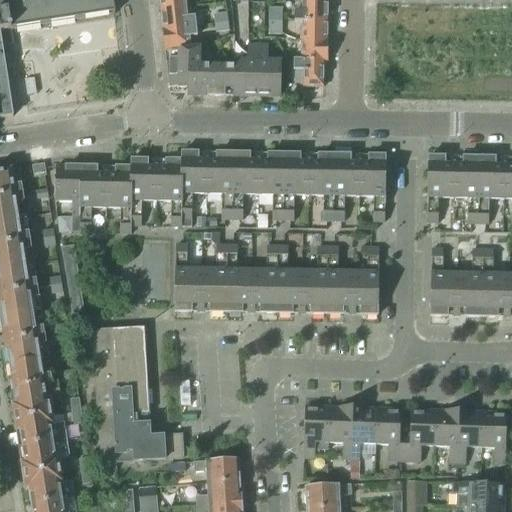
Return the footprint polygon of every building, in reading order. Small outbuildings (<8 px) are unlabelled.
[(7,33),(113,16),(110,0),(0,0),(0,120),(12,119),(11,116),(11,111),(1,47),(9,46),(8,41),(7,33)] [(158,0),(160,12),(186,9),(185,0),(158,0)] [(293,23),(299,23),(326,24),(327,3),(300,3),(299,13),(293,13),(293,23)] [(160,12),(162,32),(195,28),(194,19),(187,20),(186,9),(160,12)] [(268,11),(268,24),(280,24),(280,11),(268,11)] [(213,17),(214,26),(226,24),(225,16),(213,17)] [(299,23),(299,42),(326,43),(326,24),(299,23)] [(226,24),(214,26),(215,35),(228,33),(226,24)] [(280,24),(268,24),(267,36),(280,37),(280,24)] [(170,52),(189,50),(191,50),(190,39),(196,38),(195,28),(162,32),(161,32),(164,53),(170,52)] [(299,42),(298,62),(298,63),(322,64),(326,64),(326,43),(299,42)] [(232,99),(255,99),(256,47),(246,47),(246,63),(232,63),(232,69),(232,99)] [(256,47),(255,99),(279,100),(280,64),(267,64),(267,48),(256,47)] [(168,90),(186,90),(187,68),(198,69),(199,51),(190,51),(189,50),(170,52),(170,54),(169,54),(168,90)] [(298,63),(298,62),(293,62),(292,73),(302,73),(302,75),(294,74),(294,87),(302,87),(302,89),(322,90),(322,64),(298,63)] [(186,98),(209,98),(210,69),(198,69),(187,68),(186,90),(186,98)] [(209,98),(232,99),(232,69),(210,69),(209,98)] [(35,96),(33,80),(23,82),(26,98),(35,96)] [(180,155),(180,163),(179,230),(190,230),(191,197),(206,197),(206,155),(180,155)] [(232,156),(206,155),(206,197),(220,197),(220,222),(231,222),(232,156)] [(257,156),(232,156),(231,222),(241,223),(242,198),(256,198),(257,156)] [(283,157),(257,156),(256,198),(271,198),(271,223),(281,223),(283,157)] [(308,157),(283,157),(281,223),(292,223),(293,199),(307,199),(308,157)] [(333,157),(308,157),(307,199),(322,199),(321,224),(332,224),(333,157)] [(358,158),(333,157),(332,224),(342,224),(343,199),(358,200),(358,158)] [(385,158),(358,158),(358,200),(372,200),(372,225),(383,225),(383,208),(384,208),(385,158)] [(437,201),(452,202),(452,160),(426,159),(426,208),(426,226),(437,226),(437,201)] [(466,227),(477,227),(478,160),(452,160),(452,202),(466,202),(466,227)] [(488,202),(502,202),(503,160),(478,160),(477,227),(487,227),(488,202)] [(511,160),(503,160),(502,202),(511,202),(511,160)] [(129,162),(129,170),(129,229),(130,229),(140,229),(140,204),(155,204),(156,162),(129,162)] [(180,163),(156,162),(155,204),(170,205),(169,229),(179,230),(180,163)] [(44,177),(42,167),(32,169),(33,179),(44,177)] [(78,236),(80,236),(81,169),(55,169),(54,205),(71,205),(71,218),(71,235),(78,235),(78,236)] [(90,211),(104,212),(105,169),(81,169),(80,236),(89,236),(90,211)] [(105,169),(104,212),(119,212),(119,237),(130,237),(130,229),(129,229),(129,170),(105,169)] [(0,173),(0,198),(22,195),(18,171),(0,173)] [(46,200),(45,192),(35,194),(36,201),(46,200)] [(0,198),(0,222),(25,219),(22,195),(0,198)] [(256,230),(266,230),(266,218),(257,218),(256,230)] [(0,222),(0,247),(29,243),(25,219),(0,222)] [(41,234),(42,241),(53,240),(51,232),(41,234)] [(53,240),(42,241),(43,249),(54,248),(53,240)] [(0,247),(0,272),(33,267),(29,243),(0,247)] [(173,314),(199,315),(200,273),(185,272),(186,248),(175,247),(174,265),(173,310),(173,314)] [(60,250),(71,322),(83,320),(72,248),(60,250)] [(199,315),(224,315),(225,248),(215,248),(215,273),(200,273),(199,315)] [(224,315),(250,316),(250,274),(236,273),(236,249),(225,248),(224,315)] [(250,316),(275,316),(276,249),(265,249),(265,274),(250,274),(250,316)] [(275,316),(300,316),(301,274),(286,274),(287,249),(276,249),(275,316)] [(300,316),(325,317),(326,250),(316,250),(315,275),(301,274),(300,316)] [(325,317),(350,317),(351,275),(337,275),(337,250),(326,250),(325,317)] [(351,275),(350,317),(377,318),(378,268),(377,268),(377,251),(366,251),(366,276),(351,275)] [(429,319),(455,319),(456,277),(441,277),(442,252),(430,252),(430,269),(429,319)] [(455,319),(480,319),(481,253),(471,253),(470,278),(456,277),(455,319)] [(480,319),(505,320),(506,278),(491,278),(492,253),(481,253),(480,319)] [(0,272),(0,296),(36,291),(33,267),(0,272)] [(48,281),(50,289),(60,287),(59,279),(48,281)] [(60,287),(50,289),(51,297),(61,295),(60,287)] [(0,296),(0,315),(1,320),(40,314),(36,291),(0,296)] [(1,320),(4,344),(44,338),(40,314),(1,320)] [(49,337),(57,336),(67,334),(66,327),(48,330),(49,337)] [(131,440),(149,439),(148,425),(142,331),(90,334),(96,426),(102,466),(103,466),(115,465),(115,457),(125,457),(125,454),(132,454),(131,440)] [(67,334),(57,336),(58,343),(68,342),(67,334)] [(4,344),(8,368),(47,362),(44,338),(4,344)] [(8,368),(12,391),(51,385),(47,362),(8,368)] [(74,380),(73,373),(63,374),(64,382),(74,380)] [(10,407),(13,425),(52,419),(50,403),(59,401),(56,384),(51,385),(12,391),(14,406),(10,407)] [(69,402),(71,415),(79,413),(77,401),(69,402)] [(303,409),(302,461),(313,462),(314,452),(326,453),(326,446),(327,446),(329,410),(303,409)] [(341,462),(350,463),(351,411),(329,410),(327,446),(342,447),(341,462)] [(359,447),(372,448),(374,412),(351,411),(350,463),(358,463),(359,447)] [(386,464),(398,464),(399,424),(399,412),(374,412),(372,448),(387,448),(386,464)] [(79,413),(71,415),(72,427),(81,426),(79,413)] [(420,449),(433,450),(434,414),(409,413),(409,424),(399,424),(398,464),(419,465),(420,449)] [(447,466),(455,466),(457,414),(434,414),(433,450),(448,450),(447,466)] [(457,414),(455,466),(464,467),(465,451),(479,451),(480,415),(457,414)] [(505,416),(480,415),(479,451),(493,451),(492,467),(504,468),(505,416)] [(13,425),(17,450),(65,443),(63,426),(54,427),(52,419),(13,425)] [(149,440),(149,439),(131,440),(132,454),(133,464),(182,461),(180,438),(149,440)] [(17,450),(21,474),(60,468),(59,461),(68,459),(65,443),(17,450)] [(90,486),(86,460),(78,462),(81,487),(90,486)] [(206,475),(206,487),(239,484),(238,462),(204,464),(192,465),(193,476),(206,475)] [(350,482),(354,482),(358,482),(359,464),(350,464),(350,482)] [(167,467),(167,475),(183,474),(183,466),(167,467)] [(27,492),(30,508),(73,501),(70,484),(63,485),(60,468),(21,474),(23,493),(27,492)] [(194,498),(195,509),(240,506),(239,484),(206,487),(207,498),(194,498)] [(417,509),(417,485),(405,484),(406,509),(417,509)] [(451,494),(451,497),(455,497),(455,510),(466,510),(466,511),(484,511),(502,511),(503,488),(503,487),(455,486),(451,486),(451,494)] [(304,489),(305,511),(309,511),(338,510),(337,498),(350,498),(349,487),(338,488),(338,487),(304,489)] [(122,493),(123,506),(132,505),(131,493),(122,493)] [(391,495),(391,507),(400,507),(400,494),(391,495)] [(138,500),(138,511),(147,511),(146,499),(138,500)] [(146,499),(147,511),(156,511),(155,499),(146,499)] [(30,508),(30,511),(74,511),(73,501),(30,508)]
